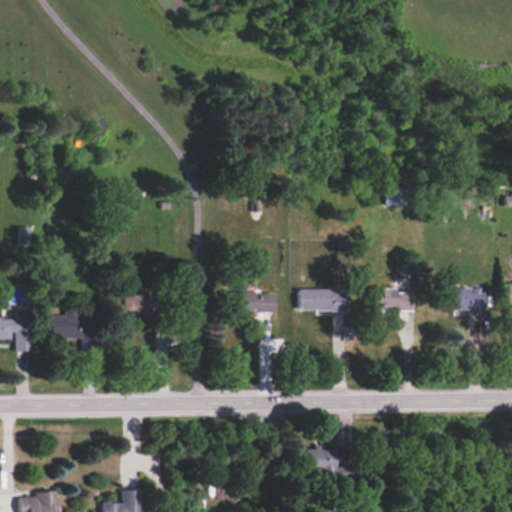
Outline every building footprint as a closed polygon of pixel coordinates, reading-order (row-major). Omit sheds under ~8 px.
[(382,204),(399,204),(398,187),(381,187),(382,204)] [(511,305),(511,282),(503,283),(504,306),(511,305)] [(393,288),(367,287),(366,309),(410,310),(410,292),(393,291),(393,288)] [(482,291),(468,292),(468,287),(439,288),(439,311),(483,309),(482,291)] [(295,289),(295,311),(345,310),(345,291),(330,291),(330,288),(295,289)] [(271,292),(227,292),(227,313),(271,312),(271,292)] [(120,294),(120,315),(154,316),(154,295),(120,294)] [(48,314),(48,337),(87,339),(88,305),(63,304),(62,315),(48,314)] [(0,338),(12,339),(11,350),(28,350),(28,312),(13,312),(13,318),(0,317),(0,338)] [(335,447),(311,447),(311,448),(302,448),(302,475),(335,474),(335,447)] [(99,511),(136,511),(137,490),(118,489),(118,502),(100,502),(99,511)] [(53,511),(52,492),(14,494),(15,511),(53,511)]
